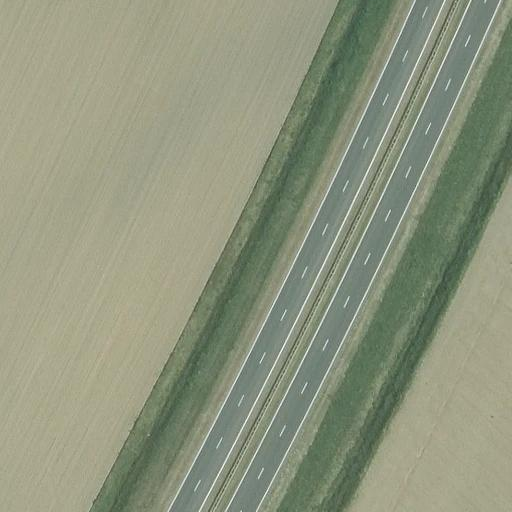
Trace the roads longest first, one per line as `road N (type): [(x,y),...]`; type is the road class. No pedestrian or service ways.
road 1 (trunk): [(235,511),(487,0)]
road 2 (trunk): [(430,0),(183,511)]
